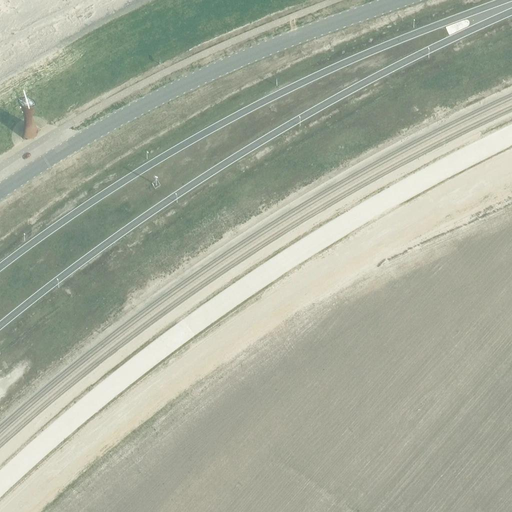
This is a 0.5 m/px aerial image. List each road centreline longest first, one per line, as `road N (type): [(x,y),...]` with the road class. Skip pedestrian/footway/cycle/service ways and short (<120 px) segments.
road 1 (secondary): [(0,329),(142,221),(272,137),(511,13)]
road 2 (secondary): [(511,3),(248,112),(102,197),(0,269)]
road 3 (unclassified): [(407,0),(179,90),(0,195)]
road 4 (unclassified): [(356,265),(262,330),(94,497)]
road 5 (unclassified): [(110,511),(356,265)]
road 6 (unclassified): [(356,265),(511,178)]
road 7 (unclassified): [(94,497),(0,394)]
